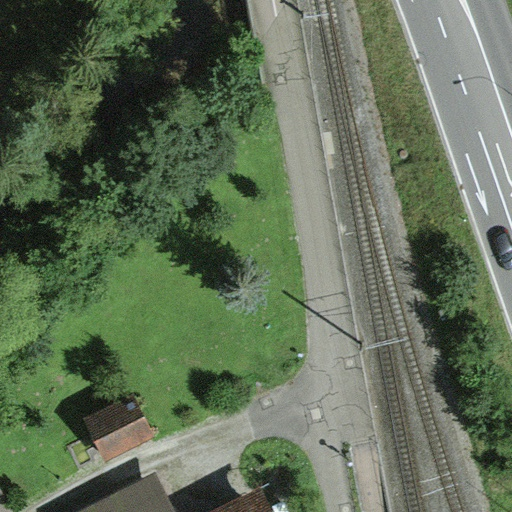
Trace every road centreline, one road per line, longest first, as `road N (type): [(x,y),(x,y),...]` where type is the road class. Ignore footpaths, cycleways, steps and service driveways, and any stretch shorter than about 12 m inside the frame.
road 1 (track): [(354,511),(272,0)]
road 2 (primary): [(511,173),(452,0)]
